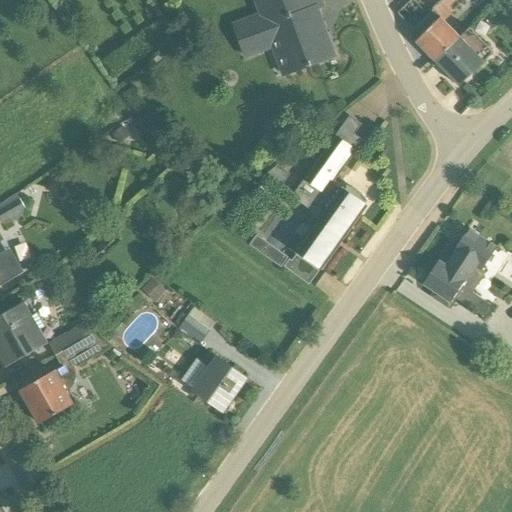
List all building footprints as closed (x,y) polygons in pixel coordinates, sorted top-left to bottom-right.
[(258,14),(232,24),(245,60),(271,50),(282,79),(337,57),(320,10),(325,7),(322,0),(258,0),(254,2),(258,14)] [(411,0),(397,14),(420,37),(415,42),(434,61),(435,62),(460,38),(445,20),(454,11),(449,6),(455,0),(411,0)] [(491,51),(470,29),(435,62),(459,86),(461,85),(491,55),(491,51)] [(363,124),(350,115),(291,197),(311,211),(316,203),(326,210),(295,253),(322,270),(360,217),(358,215),(367,201),(361,193),(352,188),(343,185),(340,189),(333,185),(364,141),(355,135),(363,124)] [(265,176),(280,188),(290,175),(278,166),(265,176)] [(0,205),(0,216),(4,224),(11,220),(12,222),(23,215),(24,208),(17,195),(0,205)] [(481,270),(495,249),(468,230),(454,251),(456,253),(447,268),(438,262),(430,274),(428,272),(421,282),(436,291),(433,296),(449,307),(452,303),(451,301),(453,298),(482,317),(489,307),(471,294),(486,273),(481,270)] [(288,258),(257,235),(249,245),(281,268),(288,258)] [(0,285),(23,273),(9,249),(0,254),(0,285)] [(309,285),(319,272),(296,255),(291,262),(289,260),(284,267),(309,285)] [(166,291),(152,278),(142,290),(156,302),(166,291)] [(25,303),(0,316),(0,359),(5,368),(48,343),(41,330),(45,327),(38,314),(33,316),(25,303)] [(182,313),(175,323),(180,329),(201,344),(215,323),(195,308),(188,317),(182,313)] [(92,336),(85,324),(48,343),(56,357),(92,336)] [(75,367),(111,347),(94,335),(56,357),(62,367),(20,391),(39,424),(74,404),(67,392),(71,388),(74,384),(76,376),(75,367)] [(210,352),(203,362),(197,358),(181,380),(193,389),(192,390),(223,411),(246,378),(210,352)]
